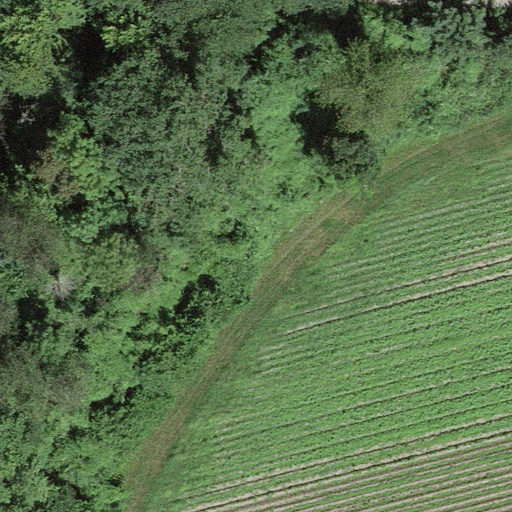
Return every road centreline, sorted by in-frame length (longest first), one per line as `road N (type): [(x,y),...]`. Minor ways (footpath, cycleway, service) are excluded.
road 1 (track): [(511,122),(439,147),(340,211),(195,413),(149,511)]
road 2 (track): [(0,233),(185,114),(237,58),(260,0)]
